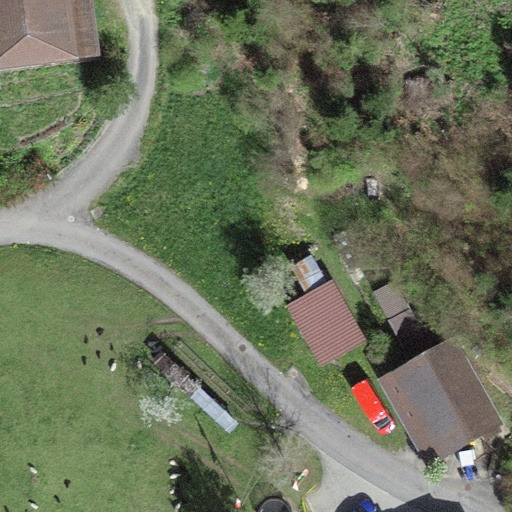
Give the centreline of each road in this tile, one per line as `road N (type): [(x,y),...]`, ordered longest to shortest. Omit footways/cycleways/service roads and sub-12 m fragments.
road 1 (residential): [(461,511),(368,462),(127,255),(78,234),(0,229)]
road 2 (track): [(30,225),(102,163),(134,93),(149,0)]
